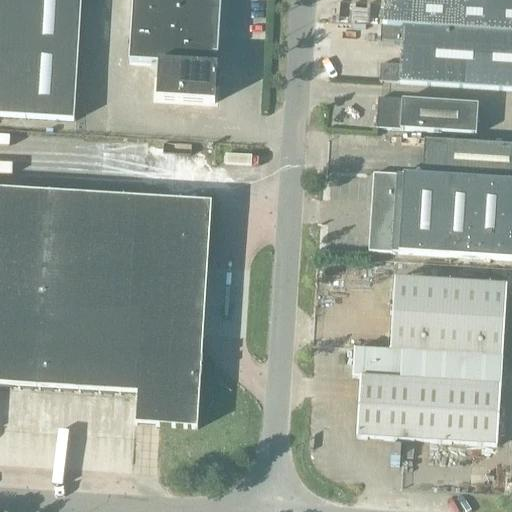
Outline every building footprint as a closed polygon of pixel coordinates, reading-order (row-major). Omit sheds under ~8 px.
[(0,0),(0,118),(74,123),(81,0),(0,0)] [(214,44),(217,0),(132,0),(128,63),(158,65),(155,102),(214,106),(217,68),(212,68),(214,44)] [(511,0),(384,0),(382,43),(401,44),(400,68),(380,66),(379,84),(399,85),(399,86),(511,93),(511,0)] [(478,108),(378,101),(376,131),(476,138),(478,108)] [(511,149),(443,145),(421,143),(419,179),(373,176),(368,254),(511,263),(511,149)] [(0,192),(0,388),(137,397),(135,428),(197,432),(211,206),(0,192)] [(395,282),(390,354),(354,352),(352,380),(360,381),(356,441),(496,449),(506,290),(395,282)]
